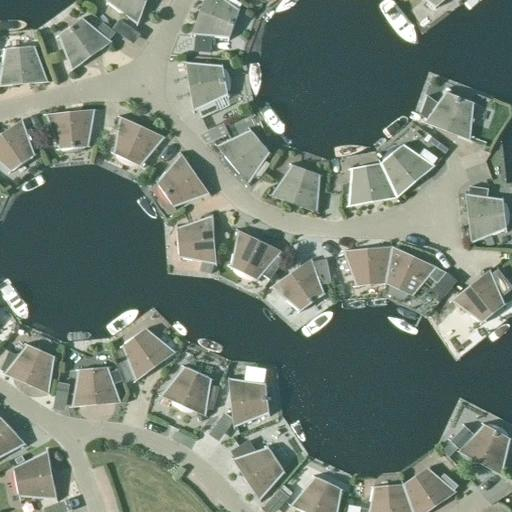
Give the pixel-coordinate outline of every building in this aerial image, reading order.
[(147,0),(107,0),(106,4),(137,26),(147,0)] [(223,0),(222,0),(203,0),(191,36),(195,36),(194,52),(209,54),(211,38),(228,39),(239,11),(237,10),(240,4),(234,0),(223,0)] [(423,0),(435,9),(445,0),(423,0)] [(111,43),(82,19),(57,37),(71,72),(111,43)] [(0,87),(47,83),(34,48),(4,50),(2,64),(0,63),(0,87)] [(222,67),(184,64),(193,112),(195,111),(199,120),(218,112),(213,103),(227,97),(222,67)] [(474,104),(445,93),(438,104),(427,97),(421,115),(426,120),(423,124),(469,142),(474,104)] [(88,148),(94,111),(45,116),(58,151),(88,148)] [(164,138),(119,118),(113,155),(140,168),(164,138)] [(34,156),(21,121),(0,135),(0,165),(10,173),(34,156)] [(269,154),(250,131),(216,147),(247,185),(252,178),(258,182),(271,162),(266,158),(269,154)] [(380,165),(396,199),(433,168),(431,166),(436,160),(423,151),(419,157),(403,146),(380,165)] [(209,196),(180,155),(156,184),(173,208),(209,196)] [(348,208),(396,199),(380,165),(351,170),(348,208)] [(319,176),(291,166),(270,197),(316,214),(319,176)] [(468,196),(465,195),(471,244),(506,231),(502,201),(487,198),(488,190),(470,187),(468,196)] [(216,266),(212,217),(176,229),(179,259),(202,263),(200,273),(210,275),(216,266)] [(281,253),(237,231),(230,268),(257,281),(262,275),(270,281),(283,261),(278,257),(281,253)] [(355,288),(385,285),(391,248),(343,252),(355,288)] [(391,248),(385,285),(412,298),(435,268),(391,248)] [(312,263),(311,260),(270,288),(299,313),(324,296),(320,286),(332,284),(327,260),(312,263)] [(511,289),(497,270),(491,275),(489,271),(450,302),(480,324),(504,306),(501,298),(511,289)] [(458,283),(448,275),(433,293),(443,301),(458,283)] [(175,354),(146,330),(122,347),(125,357),(118,360),(127,383),(134,380),(135,383),(175,354)] [(54,358),(27,346),(18,357),(9,353),(0,371),(5,373),(3,375),(48,395),(54,358)] [(229,368),(220,364),(215,376),(223,380),(229,368)] [(211,380),(184,368),(160,397),(205,418),(211,380)] [(120,404),(108,369),(78,371),(71,408),(120,404)] [(265,385),(228,380),(233,429),(269,415),(265,385)] [(0,459),(25,446),(0,418),(0,459)] [(510,440),(483,426),(473,436),(464,427),(450,442),(459,451),(457,453),(501,477),(510,440)] [(252,454),(246,443),(230,453),(234,460),(232,461),(259,502),(284,473),(268,449),(252,454)] [(56,501),(47,452),(13,469),(19,498),(56,501)] [(427,469),(403,486),(411,511),(429,511),(456,494),(453,492),(457,487),(444,475),(440,480),(427,469)] [(337,511),(341,491),(314,478),(290,507),(300,511),(337,511)] [(411,511),(403,486),(373,488),(368,511),(411,511)]
